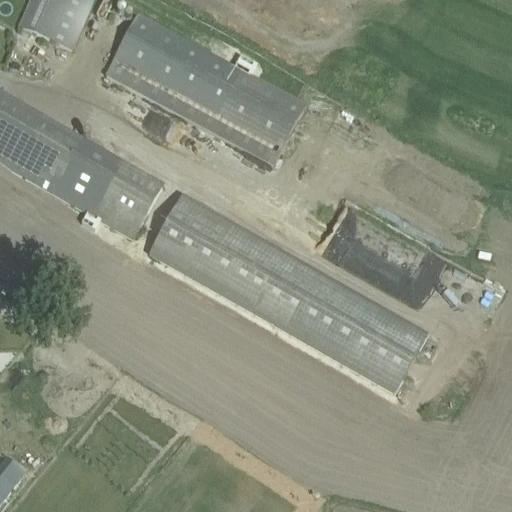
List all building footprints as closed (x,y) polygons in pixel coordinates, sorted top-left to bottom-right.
[(0,0),(0,20),(4,22),(12,0),(0,0)] [(94,4),(84,0),(32,0),(20,29),(72,52),(94,4)] [(307,109),(139,19),(116,61),(284,151),(307,109)] [(281,158),(113,68),(107,79),(275,169),(281,158)] [(0,162),(34,186),(63,134),(0,97),(0,162)] [(163,190),(63,134),(34,186),(133,242),(163,190)] [(182,201),(150,258),(395,397),(428,340),(182,201)] [(0,458),(0,507),(24,478),(0,458)]
